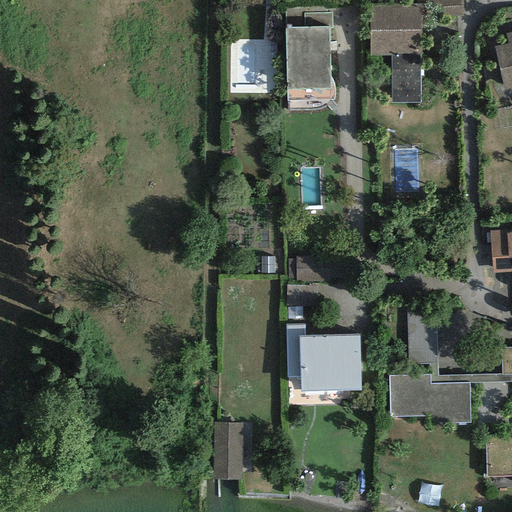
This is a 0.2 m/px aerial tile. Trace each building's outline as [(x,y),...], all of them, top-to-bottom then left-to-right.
[(422,4),(369,3),(369,56),(391,56),(393,56),(392,54),(419,54),(421,54),(422,4)] [(287,101),(333,100),(334,98),(334,94),(334,90),(334,85),(332,81),(330,77),(328,28),(332,28),(332,12),(326,13),(326,7),(285,8),(285,29),(287,101)] [(511,32),(506,34),(508,44),(494,47),(504,90),(511,88),(511,32)] [(393,56),(391,56),(391,103),(419,102),(419,54),(392,54),(393,56)] [(511,230),(489,231),(492,273),(511,272),(511,230)] [(329,281),(329,256),(295,257),(296,259),(296,278),(296,282),(329,281)] [(273,257),(261,257),(261,273),(274,273),(273,257)] [(287,278),(296,278),(296,259),(287,259),(287,278)] [(316,306),(316,287),(286,286),(286,306),(316,306)] [(406,312),(408,364),(429,364),(437,364),(435,312),(406,312)] [(287,378),(300,377),(298,337),(304,337),(304,325),(286,326),(287,378)] [(300,377),(300,392),(359,391),(358,335),(304,337),(298,337),(300,377)] [(511,374),(511,349),(501,349),(502,374),(511,374)] [(511,374),(502,374),(437,376),(437,364),(429,364),(430,375),(430,384),(468,383),(511,382),(511,374)] [(469,423),(468,383),(430,384),(430,375),(388,376),(389,418),(430,417),(430,424),(469,423)] [(242,423),(214,422),(213,480),(242,480),(242,423)] [(511,435),(485,436),(485,477),(511,476),(511,435)]
